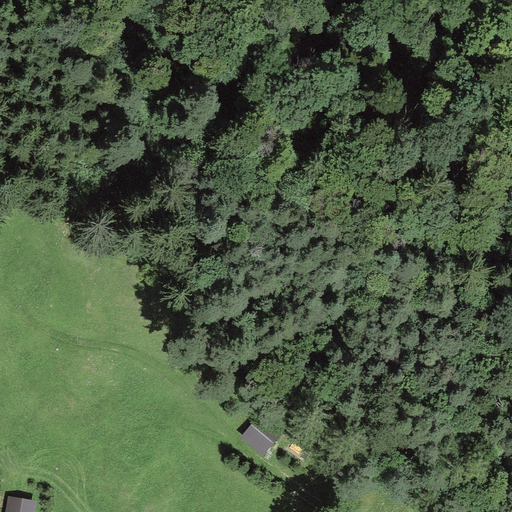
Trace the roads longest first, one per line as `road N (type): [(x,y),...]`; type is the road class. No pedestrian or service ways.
road 1 (track): [(511,377),(319,160),(237,87),(58,11)]
road 2 (track): [(331,511),(227,434),(152,362),(0,315)]
